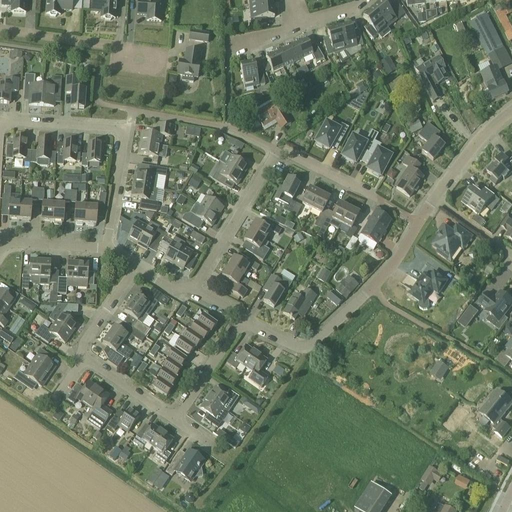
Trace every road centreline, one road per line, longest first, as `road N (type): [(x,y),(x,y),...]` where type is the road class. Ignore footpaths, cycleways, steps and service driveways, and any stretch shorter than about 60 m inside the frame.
road 1 (residential): [(244,320),(307,348),(387,274),(434,199)]
road 2 (residential): [(108,245),(125,130),(0,120)]
road 3 (residential): [(164,54),(0,29)]
road 4 (residential): [(194,288),(275,149)]
road 5 (residential): [(176,420),(244,320)]
road 6 (residential): [(434,199),(460,159),(511,109)]
